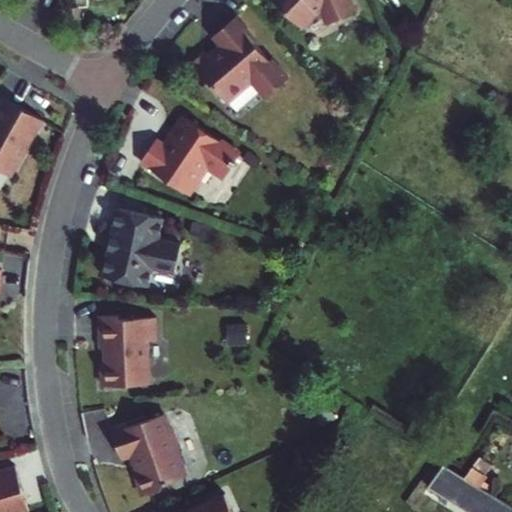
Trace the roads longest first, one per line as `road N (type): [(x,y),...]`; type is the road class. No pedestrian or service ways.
road 1 (residential): [(81,511),(55,438),(44,302),(61,203),(106,88)]
road 2 (residential): [(0,27),(106,88)]
